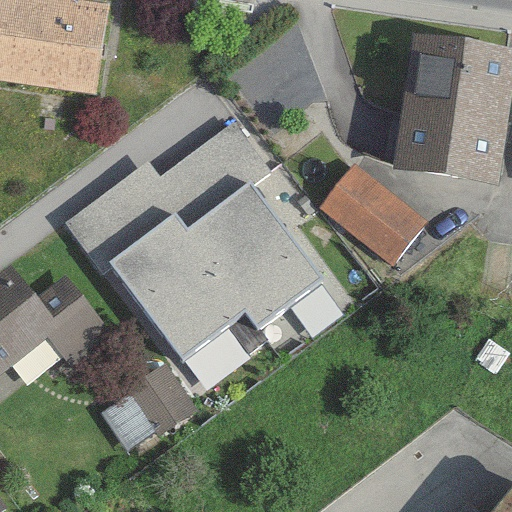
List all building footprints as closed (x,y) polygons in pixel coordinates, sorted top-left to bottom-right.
[(82,2),(69,0),(0,0),(0,92),(92,107),(106,16),(80,12),(82,2)] [(495,193),(511,67),(511,57),(409,44),(390,179),(495,193)] [(148,162),(56,230),(180,395),(322,288),(253,195),(271,182),(229,127),(161,178),(148,162)] [(415,222),(346,176),(316,220),(385,266),(415,222)] [(27,307),(6,279),(0,283),(0,379),(44,346),(65,374),(100,348),(54,287),(27,307)] [(186,416),(159,374),(99,413),(126,455),(186,416)] [(511,511),(511,494),(497,511),(511,511)]
